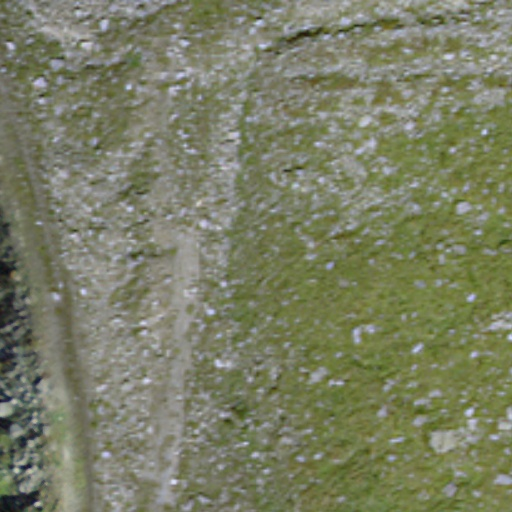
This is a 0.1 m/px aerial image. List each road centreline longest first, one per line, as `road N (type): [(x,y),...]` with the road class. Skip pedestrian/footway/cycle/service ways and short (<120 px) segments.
road 1 (track): [(122,511),(203,0)]
road 2 (track): [(0,151),(90,511)]
